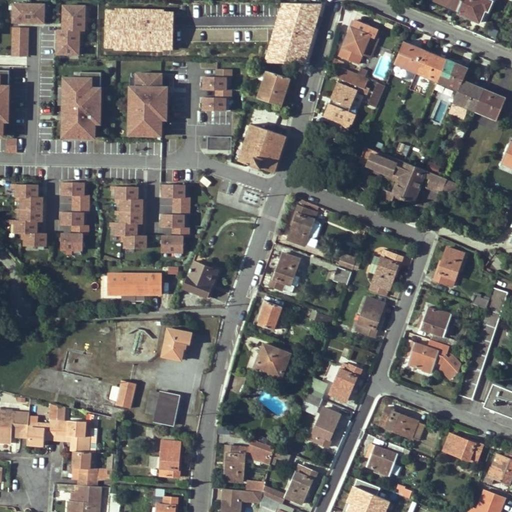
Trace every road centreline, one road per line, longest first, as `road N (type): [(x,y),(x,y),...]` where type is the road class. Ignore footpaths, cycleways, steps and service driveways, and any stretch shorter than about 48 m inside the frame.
road 1 (residential): [(282,177),(428,236),(378,376)]
road 2 (residential): [(235,306),(19,317)]
road 3 (residential): [(199,511),(205,420),(235,306)]
road 4 (residential): [(282,177),(331,0)]
road 5 (residential): [(378,376),(320,511)]
road 6 (residential): [(511,58),(377,0)]
road 7 (residential): [(378,376),(511,429)]
road 8 (residential): [(30,158),(34,30)]
road 9 (residential): [(235,306),(277,191)]
